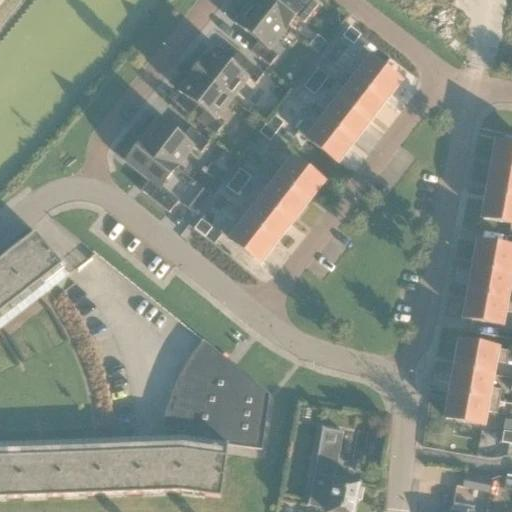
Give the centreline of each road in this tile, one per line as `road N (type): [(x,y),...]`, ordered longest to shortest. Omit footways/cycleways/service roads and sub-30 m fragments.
road 1 (residential): [(442,72),(256,314)]
road 2 (residential): [(471,85),(413,381)]
road 3 (residential): [(92,189),(102,136),(213,0)]
road 4 (residential): [(92,189),(256,314)]
road 5 (residential): [(256,314),(307,349),(413,381)]
road 6 (residential): [(413,381),(397,511)]
road 7 (residential): [(345,0),(442,72)]
